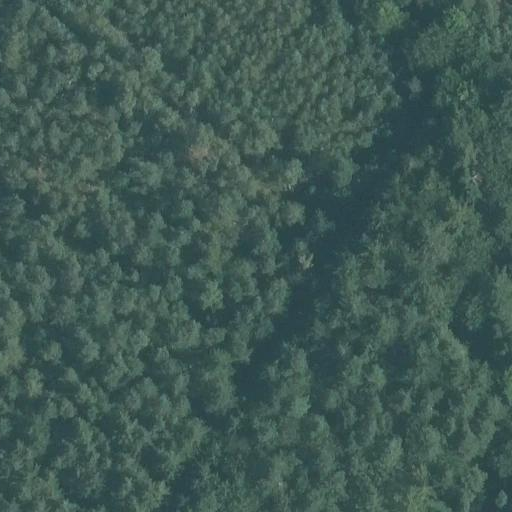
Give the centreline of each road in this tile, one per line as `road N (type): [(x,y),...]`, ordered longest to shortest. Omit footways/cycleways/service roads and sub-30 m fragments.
road 1 (track): [(456,87),(185,511)]
road 2 (track): [(511,173),(399,0)]
